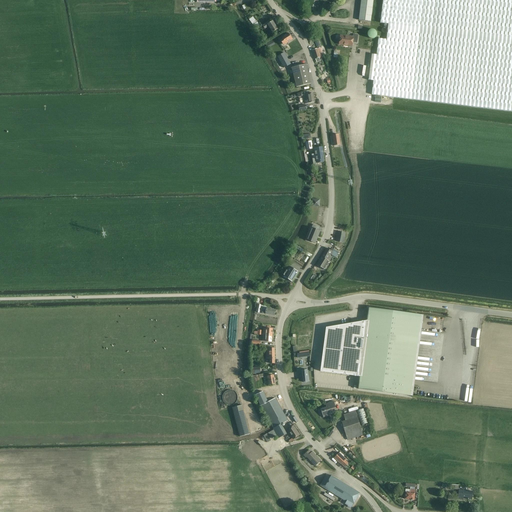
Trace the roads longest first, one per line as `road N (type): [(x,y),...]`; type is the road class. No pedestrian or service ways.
road 1 (unclassified): [(291,297),(328,231),(331,185),(306,50),(269,0)]
road 2 (unclassified): [(0,299),(274,297)]
road 3 (unclassified): [(379,511),(287,403),(279,363),(287,305)]
road 4 (unclassified): [(312,303),(373,296),(511,315)]
